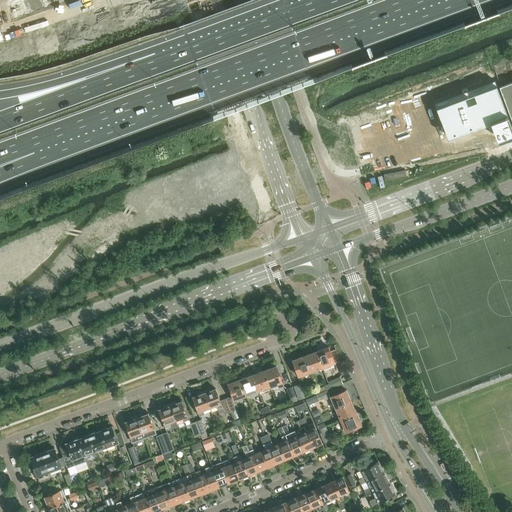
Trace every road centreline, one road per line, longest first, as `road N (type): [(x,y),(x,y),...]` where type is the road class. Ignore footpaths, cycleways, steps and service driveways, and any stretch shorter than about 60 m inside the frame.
road 1 (motorway): [(30,142),(415,0)]
road 2 (secondary): [(0,376),(313,257)]
road 3 (secondary): [(302,238),(0,347)]
road 4 (residential): [(2,445),(277,344)]
road 5 (tertiary): [(213,0),(302,238)]
road 6 (tertiary): [(330,228),(241,0)]
road 7 (residential): [(394,435),(208,511)]
road 8 (tertiary): [(313,257),(394,435)]
road 9 (secondary): [(511,160),(330,228)]
road 10 (tertiary): [(406,429),(338,248)]
road 11 (secondary): [(338,248),(511,185)]
road 12 (motorway): [(329,0),(161,62)]
road 13 (motorway): [(161,62),(0,123)]
road 14 (motorway): [(161,62),(0,94)]
